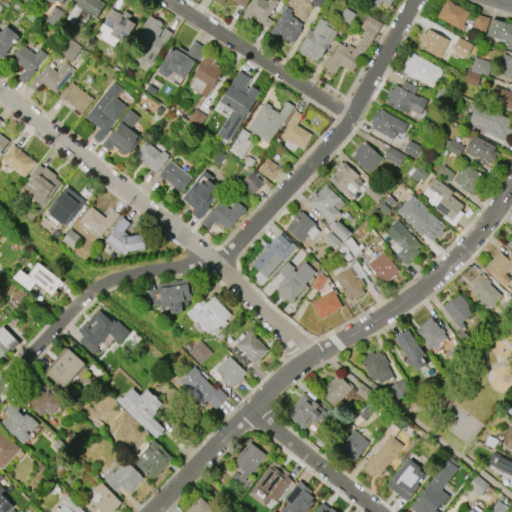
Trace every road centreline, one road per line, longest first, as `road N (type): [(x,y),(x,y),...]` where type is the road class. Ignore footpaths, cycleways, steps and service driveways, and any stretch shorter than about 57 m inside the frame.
road 1 (residential): [(0,403),(100,285),(217,260),(359,119),(418,0)]
road 2 (residential): [(149,511),(276,384),(451,265),(511,184)]
road 3 (residential): [(0,85),(217,260),(307,362)]
road 4 (residential): [(164,0),(359,119)]
road 5 (residential): [(248,410),(379,511)]
